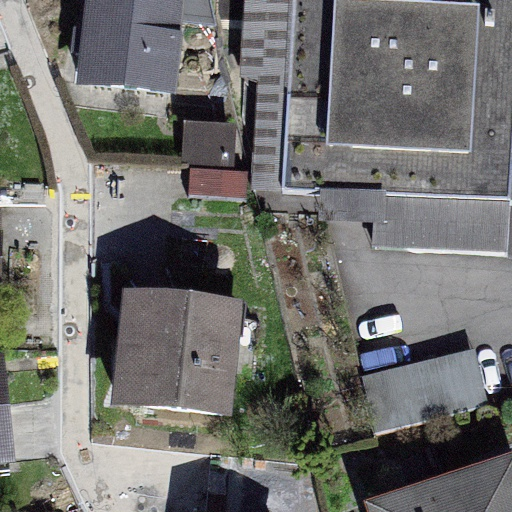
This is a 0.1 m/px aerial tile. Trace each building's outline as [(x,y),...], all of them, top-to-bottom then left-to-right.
[(511,216),(511,0),(264,0),(254,204),(511,216)] [(168,121),(177,24),(79,15),(71,113),(168,121)] [(210,442),(220,335),(113,325),(103,432),(210,442)] [(478,353),(366,381),(378,427),(489,399),(478,353)] [(511,511),(511,502),(503,478),(407,511),(511,511)]
